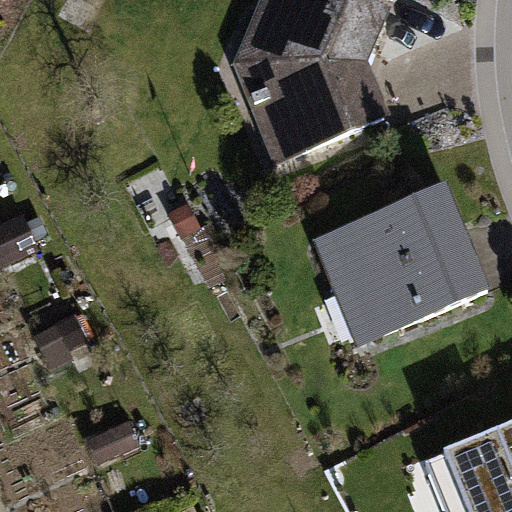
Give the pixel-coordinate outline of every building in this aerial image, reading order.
[(394,41),(306,0),(270,0),(229,95),(272,194),(390,143),(369,92),(394,41)] [(445,215),(316,269),(361,375),(490,320),(445,215)] [(24,219),(0,230),(0,273),(40,254),(35,243),(48,237),(40,221),(28,227),(24,219)] [(76,319),(34,341),(52,375),(74,364),(70,355),(90,345),(76,319)] [(130,424),(86,445),(99,470),(142,450),(130,424)] [(511,511),(511,439),(426,473),(441,511),(511,511)]
